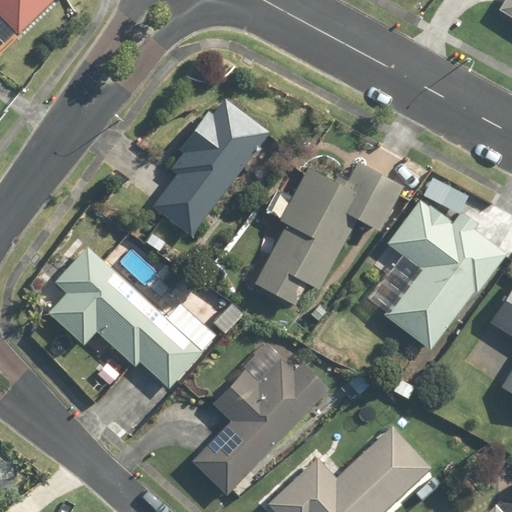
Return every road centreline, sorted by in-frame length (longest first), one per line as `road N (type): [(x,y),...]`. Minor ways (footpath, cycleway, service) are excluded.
road 1 (tertiary): [(511,143),(258,0)]
road 2 (residential): [(171,0),(0,231)]
road 3 (residential): [(0,380),(147,511)]
